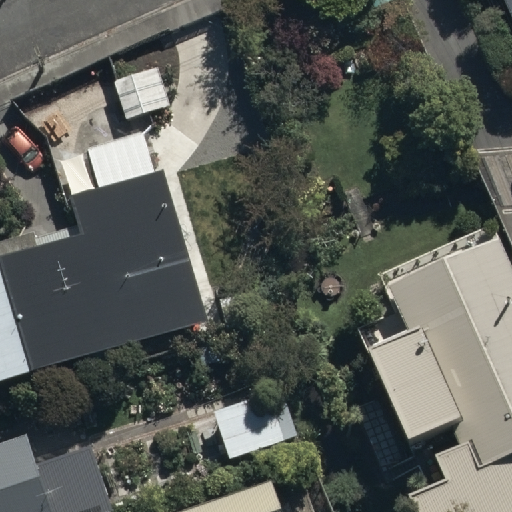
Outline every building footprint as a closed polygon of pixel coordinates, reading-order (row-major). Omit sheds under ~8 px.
[(511,0),(502,0),(511,24),(511,0)] [(159,60),(113,75),(126,114),(171,99),(159,60)] [(75,69),(32,116),(50,132),(72,108),(80,115),(101,92),(75,69)] [(0,372),(188,319),(194,340),(224,331),(174,158),(157,163),(146,123),(89,139),(100,176),(70,185),(80,220),(0,243),(0,372)] [(511,511),(511,278),(493,238),(387,286),(409,334),(364,355),(405,444),(458,420),(470,445),(437,460),(448,482),(408,500),(413,511),(511,511)] [(0,511),(92,511),(117,505),(92,436),(33,456),(25,428),(0,435),(0,511)] [(291,511),(273,462),(152,506),(153,511),(291,511)]
